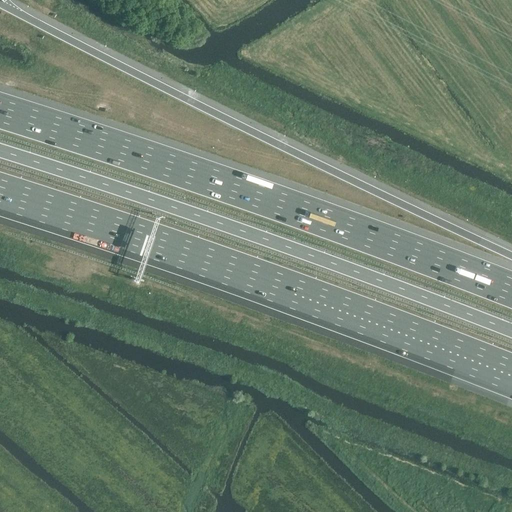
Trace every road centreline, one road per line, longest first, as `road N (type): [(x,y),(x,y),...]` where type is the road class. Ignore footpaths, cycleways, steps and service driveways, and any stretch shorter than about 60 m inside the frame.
road 1 (motorway): [(511,256),(1,4)]
road 2 (motorway): [(0,193),(511,376)]
road 3 (motorway): [(0,151),(511,331)]
road 4 (motorway): [(511,292),(0,112)]
